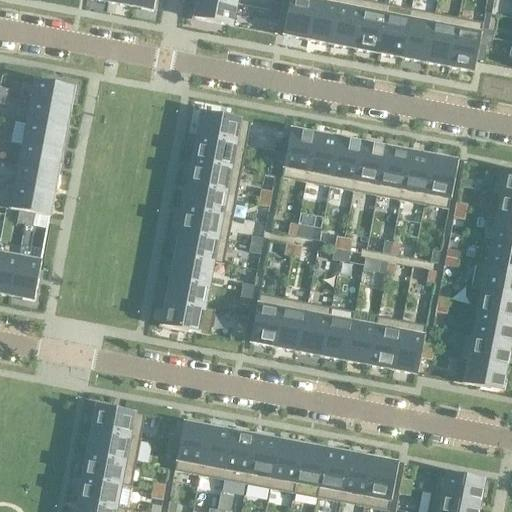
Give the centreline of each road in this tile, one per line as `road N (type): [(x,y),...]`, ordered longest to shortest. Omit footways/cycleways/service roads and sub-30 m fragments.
road 1 (residential): [(0,340),(511,438)]
road 2 (residential): [(511,128),(0,32)]
